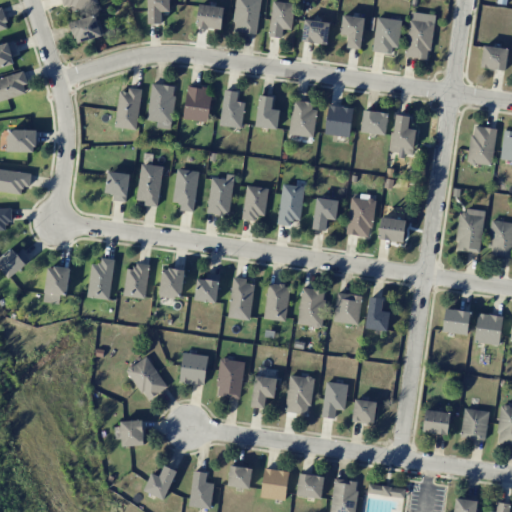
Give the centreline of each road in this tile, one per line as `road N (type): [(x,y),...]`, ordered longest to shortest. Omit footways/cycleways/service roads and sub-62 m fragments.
road 1 (residential): [(399,460),(466,0)]
road 2 (residential): [(511,293),(55,228)]
road 3 (residential): [(511,104),(187,58),(151,58),(60,85)]
road 4 (residential): [(511,476),(188,430)]
road 5 (residential): [(30,0),(60,85),(65,141),(55,228)]
